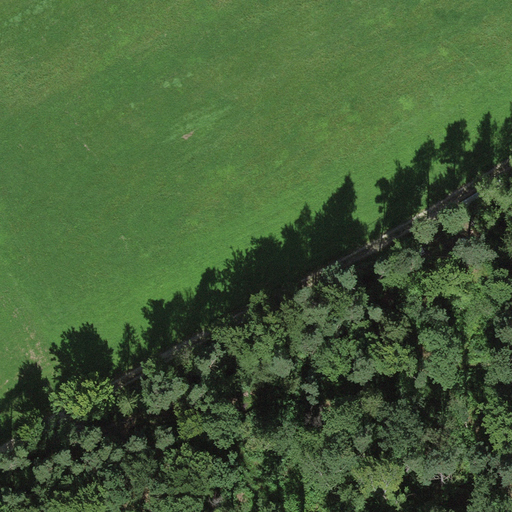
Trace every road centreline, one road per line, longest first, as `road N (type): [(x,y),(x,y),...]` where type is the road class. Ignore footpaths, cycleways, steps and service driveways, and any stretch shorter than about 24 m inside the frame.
road 1 (track): [(511,163),(397,236),(0,452)]
road 2 (track): [(397,236),(475,268),(511,301)]
